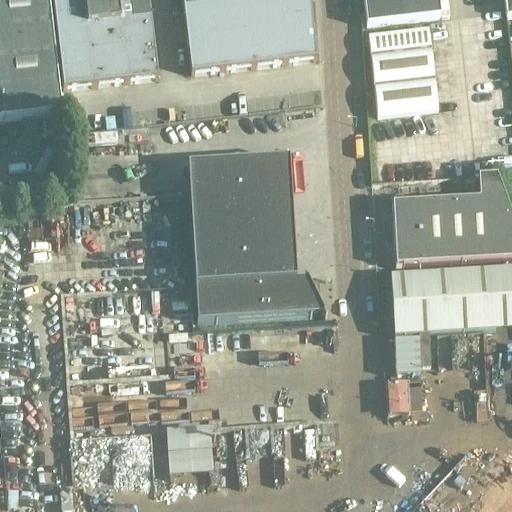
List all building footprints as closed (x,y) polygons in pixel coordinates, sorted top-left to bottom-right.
[(46,0),(0,0),(0,112),(1,125),(61,118),(46,0)] [(46,0),(58,94),(63,94),(94,90),(126,86),(157,83),(150,23),(147,0),(46,0)] [(316,64),(308,0),(181,0),(190,79),(316,64)] [(362,0),(365,18),(366,30),(439,22),(436,0),(362,0)] [(511,0),(503,0),(506,22),(511,21),(511,0)] [(428,33),(367,40),(376,121),(437,114),(428,33)] [(288,164),(187,170),(195,290),(296,284),(288,164)] [(478,204),(391,209),(395,273),(511,266),(511,223),(496,181),(477,183),(478,204)] [(511,274),(389,282),(393,342),(511,334),(511,274)] [(195,290),(197,327),(313,320),(322,319),(324,324),(326,323),(319,310),(318,285),(308,286),(305,280),(304,281),(305,284),(296,284),(195,290)] [(214,335),(164,335),(164,348),(214,348),(214,335)] [(396,378),(420,378),(419,343),(395,344),(396,378)] [(407,387),(385,389),(387,420),(409,419),(407,387)] [(209,434),(165,435),(167,457),(210,455),(209,434)] [(137,450),(137,456),(152,456),(151,440),(112,441),(113,450),(137,450)] [(211,478),(210,455),(167,457),(168,480),(211,478)]
